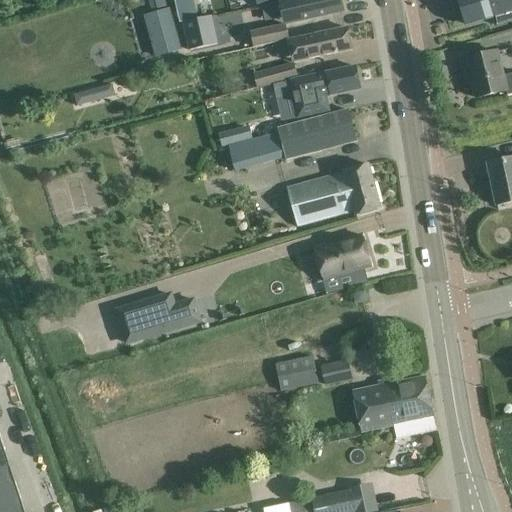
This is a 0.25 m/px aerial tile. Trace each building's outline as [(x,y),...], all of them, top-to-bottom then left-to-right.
[(174,0),(180,24),(183,23),(198,20),(193,0),(174,0)] [(293,0),(279,3),(284,25),(285,25),(344,12),(341,0),(293,0)] [(511,0),(458,0),(466,26),(485,20),(486,22),(494,20),(494,18),(495,17),(498,27),(511,22),(511,0)] [(156,57),(181,50),(169,11),(144,18),(156,57)] [(198,20),(183,23),(189,51),(218,45),(212,17),(198,20)] [(274,45),(289,42),(285,25),(284,25),(250,33),(253,50),(274,45)] [(291,55),(293,64),(322,57),(352,51),(347,28),(289,42),(291,55)] [(511,74),(503,76),(497,53),(462,61),(465,74),(470,73),(476,99),(507,91),(508,96),(511,95),(511,74)] [(293,65),(255,76),(258,88),(258,90),(297,79),(293,65)] [(296,81),(274,88),(278,105),(300,100),(304,117),(329,112),(326,97),(361,90),(356,68),(296,81)] [(77,106),(100,100),(97,89),(75,95),(77,106)] [(231,160),(234,171),(285,158),(286,161),(357,142),(349,111),(278,130),(279,134),(228,148),(231,160)] [(243,129),(219,135),(222,148),(246,142),(243,129)] [(511,159),(507,160),(487,165),(496,207),(511,203),(511,159)] [(380,210),(368,165),(344,172),(345,174),(288,190),(298,224),(299,227),(347,214),(346,211),(356,208),(358,216),(380,210)] [(315,250),(324,281),(372,267),(363,237),(315,250)] [(354,293),(355,304),(367,303),(365,291),(354,293)] [(194,301),(174,307),(171,296),(117,311),(127,344),(200,323),(194,301)] [(279,379),(316,371),(313,358),(276,365),(279,379)] [(352,380),(348,363),(322,368),(326,386),(352,380)] [(414,380),(406,382),(397,384),(401,404),(388,406),(392,426),(414,422),(423,420),(433,417),(425,378),(414,380)] [(401,404),(397,384),(353,393),(362,433),(392,426),(388,406),(401,404)] [(0,511),(25,511),(0,436),(0,511)] [(375,511),(370,486),(349,491),(349,493),(315,500),(311,501),(313,511),(375,511)] [(266,509),(267,511),(311,511),(308,498),(266,509)]
